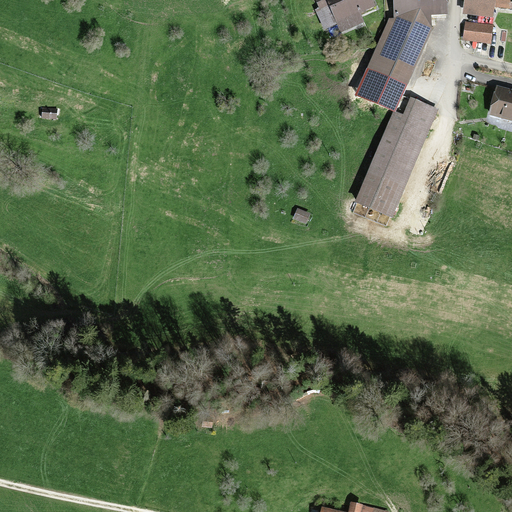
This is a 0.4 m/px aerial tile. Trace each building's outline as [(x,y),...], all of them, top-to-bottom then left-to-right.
[(364,0),(312,0),(323,26),(336,21),(341,35),(360,28),(355,14),(368,9),(364,0)] [(441,0),(393,0),(394,29),(413,27),(426,28),(425,14),(442,13),(441,0)] [(510,0),(461,0),(460,18),(491,21),(492,9),(509,11),(510,0)] [(492,27),(466,23),(464,38),(489,42),(492,27)] [(413,27),(394,29),(375,74),(394,82),(398,72),(407,76),(419,50),(409,46),(413,27)] [(511,91),(500,88),(492,114),(511,119),(511,91)] [(355,203),(388,216),(432,112),(378,89),(371,105),(393,114),(355,203)]
